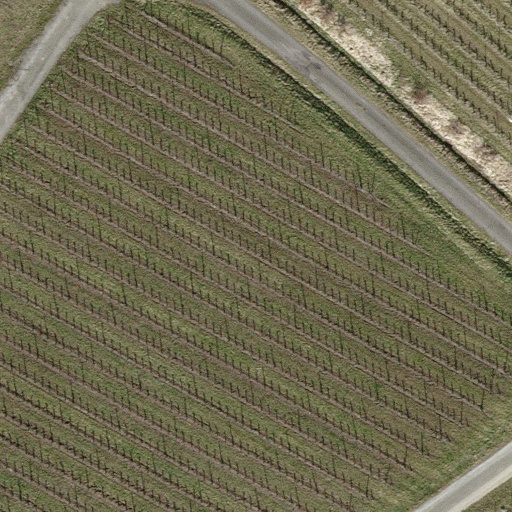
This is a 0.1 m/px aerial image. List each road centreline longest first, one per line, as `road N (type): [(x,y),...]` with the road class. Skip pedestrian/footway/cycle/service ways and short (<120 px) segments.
road 1 (track): [(245,0),(511,230)]
road 2 (track): [(0,115),(80,0)]
